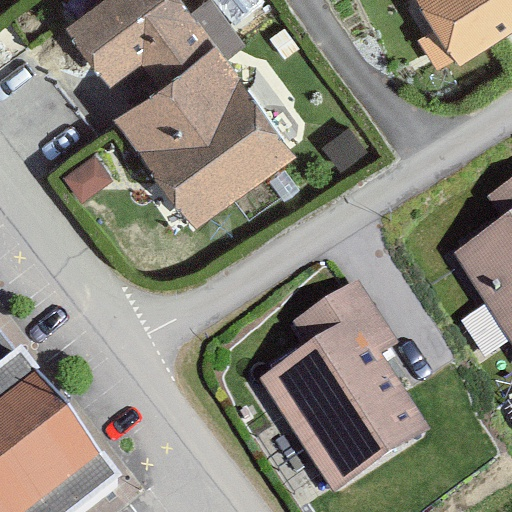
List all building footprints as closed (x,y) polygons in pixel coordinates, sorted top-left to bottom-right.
[(288,147),(180,0),(101,0),(74,20),(111,71),(142,49),(166,82),(124,113),(197,213),(288,147)] [(228,0),(241,12),(252,0),(228,0)] [(511,0),(430,0),(462,50),(511,18),(511,0)] [(511,191),(511,193),(441,235),(502,337),(511,331),(511,148),(493,160),(511,191)] [(317,321),(246,363),(307,465),(393,414),(343,330),(358,320),(328,270),(297,288),(317,321)] [(0,511),(25,511),(91,467),(0,335),(0,511)]
